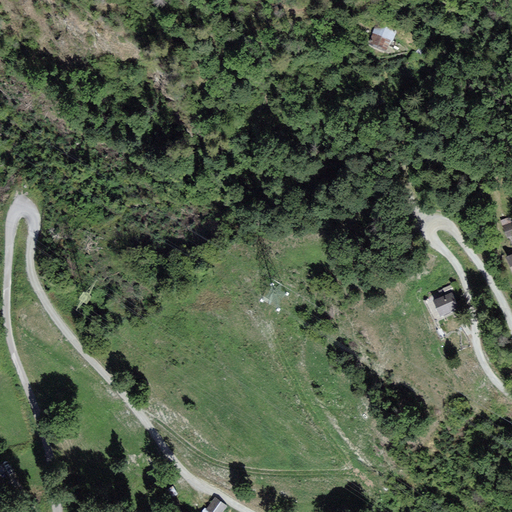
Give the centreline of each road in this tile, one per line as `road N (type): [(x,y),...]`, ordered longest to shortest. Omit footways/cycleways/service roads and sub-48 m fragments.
road 1 (track): [(250,511),(197,483),(66,332),(33,276),(35,215)]
road 2 (unclassified): [(35,215),(14,210),(6,304),(58,511)]
road 3 (track): [(511,315),(450,226),(434,222),(433,231),(471,293),(483,365),(511,393)]
